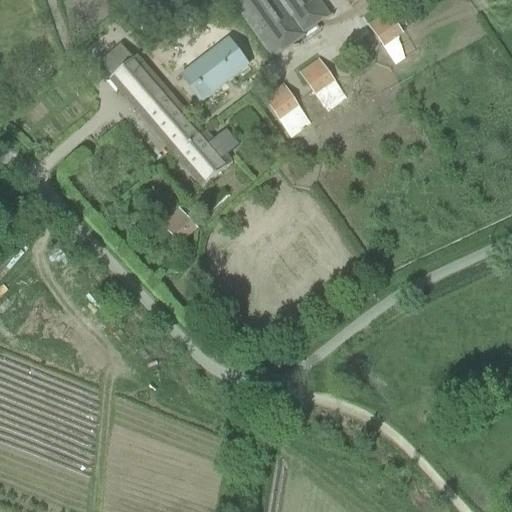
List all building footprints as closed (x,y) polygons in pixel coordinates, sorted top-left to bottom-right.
[(229,0),(272,61),(304,38),(303,36),(329,18),(315,0),(229,0)] [(381,46),(401,32),(387,13),(367,27),(381,46)] [(220,42),(183,72),(204,98),(240,67),(220,42)] [(120,46),(98,65),(110,80),(109,81),(143,121),(202,190),(232,164),(226,157),(229,155),(238,147),(225,131),(215,139),(213,142),(205,133),(203,135),(190,121),(136,58),(133,61),(120,46)] [(298,75),(312,95),(332,81),(318,61),(298,75)] [(263,99),(276,120),(296,106),(283,86),(263,99)] [(233,121),(244,137),(259,126),(248,110),(233,121)] [(0,208),(9,195),(0,188),(0,208)] [(160,227),(176,243),(177,244),(195,228),(178,210),(160,227)] [(17,238),(26,229),(17,221),(9,230),(17,238)]
